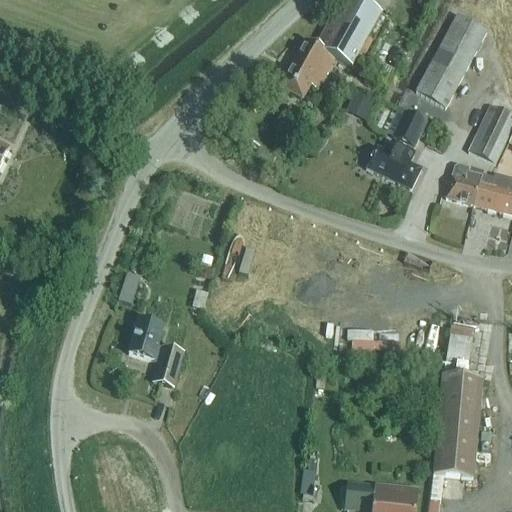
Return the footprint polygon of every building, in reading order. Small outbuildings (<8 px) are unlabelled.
[(351,71),(381,18),(348,0),(344,0),(316,50),(305,44),(280,91),(302,103),(309,89),(316,93),(334,62),(351,71)] [(445,112),(487,36),(456,19),(415,96),(445,112)] [(345,114),(365,124),(373,106),(353,97),(345,114)] [(468,156),(495,169),(511,133),(511,119),(490,109),(468,156)] [(426,126),(406,116),(397,111),(388,131),(392,133),(389,139),(394,141),(414,151),(426,126)] [(0,170),(9,152),(0,147),(0,170)] [(412,161),(404,157),(406,153),(394,147),(389,157),(376,151),(366,172),(411,194),(421,173),(409,167),(412,161)] [(479,187),(481,179),(482,175),(458,168),(454,170),(445,202),(474,209),(479,187)] [(481,179),(479,187),(474,209),(511,219),(511,182),(499,179),(498,183),(481,179)] [(140,282),(128,277),(119,303),(131,308),(140,282)] [(194,293),(190,309),(202,312),(207,296),(194,293)] [(158,351),(163,332),(146,327),(145,330),(137,327),(128,357),(154,365),(154,364),(159,365),(153,386),(173,392),(183,357),(163,352),(158,351)] [(375,342),(375,333),(354,333),(354,352),(402,353),(402,343),(375,342)] [(442,379),(433,479),(472,482),(482,383),(442,379)] [(416,493),(346,486),(343,511),(415,511),(418,492),(416,492),(416,493)]
